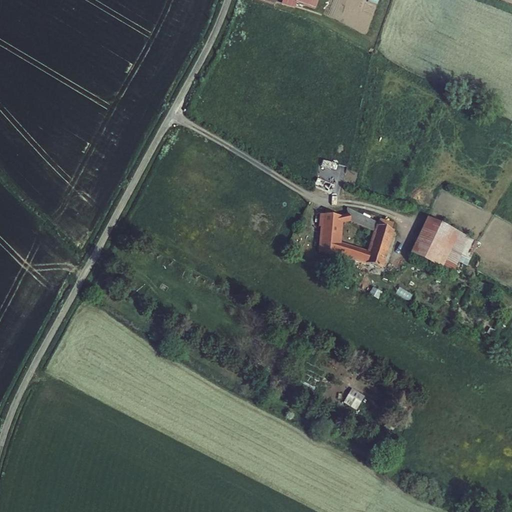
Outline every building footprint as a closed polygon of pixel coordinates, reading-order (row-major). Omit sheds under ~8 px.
[(297,3),(315,9),(317,0),(282,0),(281,5),(295,8),(297,3)] [(334,186),(317,179),(314,187),(331,194),(334,186)] [(376,226),(391,230),(393,223),(380,219),(378,223),(347,208),(345,211),(347,214),(351,222),(373,232),(376,226)] [(341,217),(343,223),(343,224),(351,222),(347,214),(340,216),(341,217)] [(343,224),(343,223),(341,217),(319,215),(318,228),(320,228),(318,252),(337,256),(337,257),(366,266),(366,265),(383,270),(394,231),(391,230),(376,226),(373,232),(367,251),(341,244),(343,224)] [(442,270),(459,233),(427,218),(409,255),(442,270)] [(477,243),(459,233),(442,270),(452,275),(458,263),(466,267),(477,243)] [(499,304),(492,301),(490,306),(496,309),(499,304)] [(364,397),(351,389),(343,403),(356,410),(364,397)]
